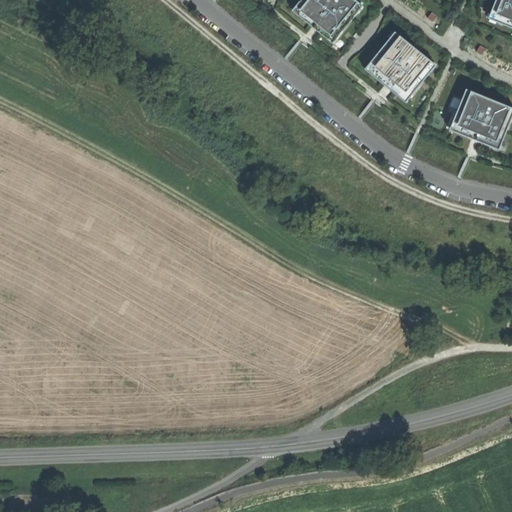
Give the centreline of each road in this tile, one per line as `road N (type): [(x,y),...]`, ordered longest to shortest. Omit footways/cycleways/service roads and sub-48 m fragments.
road 1 (track): [(0,99),(297,268),(475,350)]
road 2 (secondary): [(0,456),(286,444),(392,427),(511,394)]
road 3 (track): [(511,220),(446,207),(385,181),(166,0)]
road 4 (residential): [(193,0),(387,156),(455,188),(511,201)]
